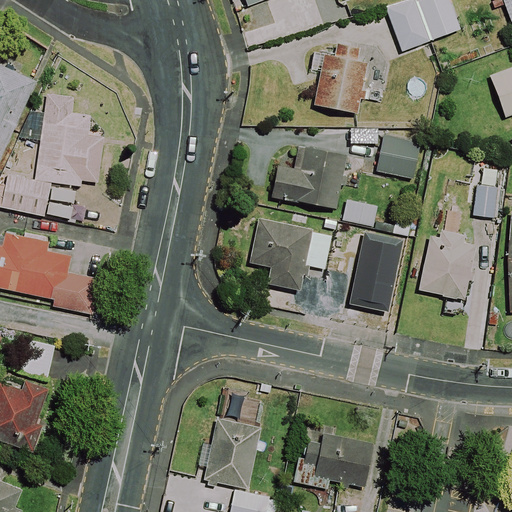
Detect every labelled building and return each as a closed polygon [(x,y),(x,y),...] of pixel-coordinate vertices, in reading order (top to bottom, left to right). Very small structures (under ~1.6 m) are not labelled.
[(268,0),(275,18),(320,2),(319,0),(268,0)] [(376,1),(375,0),(344,0),(348,9),(376,1)] [(461,31),(449,0),(424,0),(418,2),(417,0),(411,0),(387,9),(402,51),(461,31)] [(511,25),(511,0),(493,0),(495,6),(504,2),(511,26),(511,25)] [(358,50),(331,45),(329,58),(322,57),(314,107),(357,114),(366,62),(356,61),(358,50)] [(0,162),(37,84),(0,66),(0,162)] [(511,115),(511,69),(491,77),(505,117),(511,115)] [(74,99),(48,95),(35,180),(0,174),(0,209),(46,216),(51,183),(80,187),(81,181),(98,183),(105,136),(89,134),(92,117),(71,115),(74,99)] [(422,144),(383,138),(377,173),(416,179),(422,144)] [(346,157),(303,149),(299,171),(278,167),(273,197),(337,208),(346,157)] [(497,188),(477,184),(473,215),(493,218),(497,188)] [(395,216),(390,235),(410,240),(415,221),(395,216)] [(334,236),(262,217),(249,263),(270,268),(266,283),(302,293),(309,266),(325,270),(334,236)] [(48,243),(5,234),(2,247),(0,246),(0,288),(54,300),(53,306),(94,315),(100,282),(66,275),(70,256),(46,251),(48,243)] [(463,301),(475,252),(448,245),(431,241),(419,290),(463,301)] [(376,288),(379,246),(365,245),(364,258),(345,257),(342,286),(376,288)] [(58,346),(26,339),(18,373),(50,381),(58,346)] [(52,398),(0,381),(0,441),(35,452),(52,398)] [(248,493),(261,429),(217,420),(205,482),(234,488),(229,511),(266,511),(270,498),(248,493)] [(372,442),(303,430),(294,483),(347,491),(348,484),(365,487),(372,442)] [(24,491),(0,480),(0,511),(22,511),(23,510),(17,507),(24,491)]
